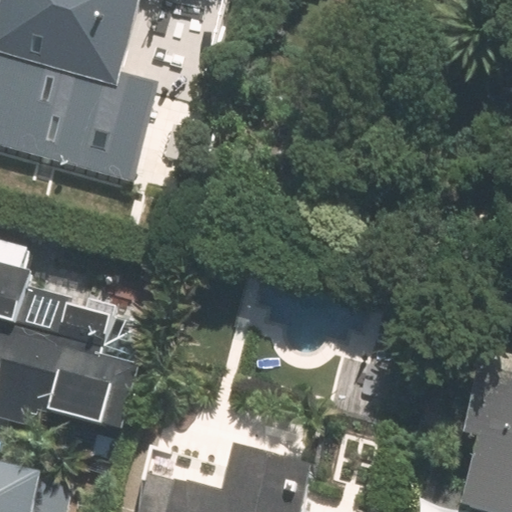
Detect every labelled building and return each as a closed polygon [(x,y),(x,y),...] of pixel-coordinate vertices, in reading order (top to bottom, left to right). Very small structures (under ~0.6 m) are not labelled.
[(18,0),(0,68),(0,143),(148,184),(199,0),(18,0)] [(0,399),(8,401),(17,369),(64,381),(55,416),(136,437),(155,364),(25,330),(45,253),(0,241),(0,399)] [(469,510),(477,511),(511,511),(511,357),(485,351),(463,438),(486,444),(469,510)] [(306,511),(318,466),(243,447),(230,496),(161,478),(152,511),(306,511)] [(80,511),(87,486),(0,464),(0,511),(80,511)]
